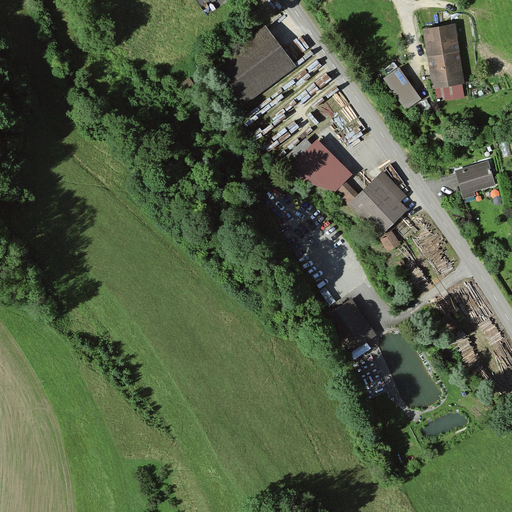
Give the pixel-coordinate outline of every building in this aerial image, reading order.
[(241,106),(295,66),(264,25),(251,35),(211,65),(241,106)] [(456,51),(451,25),(424,30),(433,83),(460,78),(456,51)] [(399,71),(386,81),(408,112),(421,102),(399,71)] [(188,79),(182,83),(189,94),(195,90),(188,79)] [(350,205),(353,203),(381,231),(402,211),(374,181),(358,196),(335,172),(333,173),(311,149),(313,147),(305,139),(278,165),(284,172),(287,169),(298,181),(301,179),(304,182),(307,179),(315,186),(317,183),(320,186),(321,185),(329,193),(334,189),(350,205)] [(468,197),(474,195),(472,190),(493,184),(487,162),(455,172),(462,198),(468,197)] [(380,237),(388,250),(398,244),(390,231),(380,237)] [(400,267),(407,277),(416,272),(409,261),(400,267)] [(337,327),(333,329),(348,351),(373,334),(350,300),(329,314),(337,327)]
